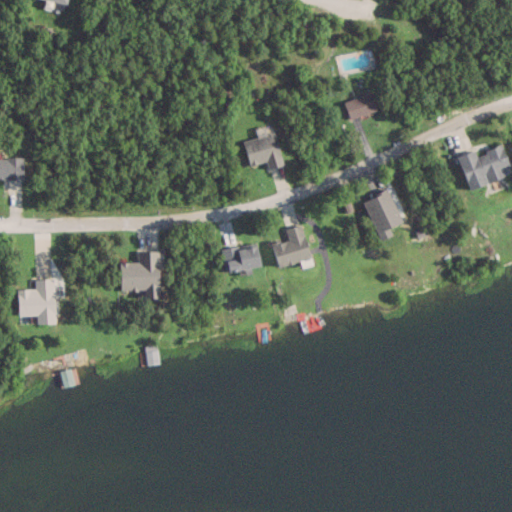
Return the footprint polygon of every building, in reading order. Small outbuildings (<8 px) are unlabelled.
[(344,101),(350,118),(377,109),(371,91),(344,101)] [(243,140),(249,165),(266,160),(268,169),(284,164),(275,131),(243,140)] [(458,155),(470,190),(511,175),(501,144),(477,153),(476,149),(458,155)] [(0,178),(23,178),(23,157),(0,157),(0,178)] [(285,229),(288,240),(272,244),(278,267),(311,258),(302,224),(285,229)] [(221,250),(224,273),(262,267),(259,245),(221,250)] [(119,263),(120,290),(145,290),(145,300),(160,299),(159,251),(137,251),(137,262),(119,263)] [(17,289),(18,315),(38,315),(38,324),(55,323),(54,278),(34,279),(34,289),(17,289)]
